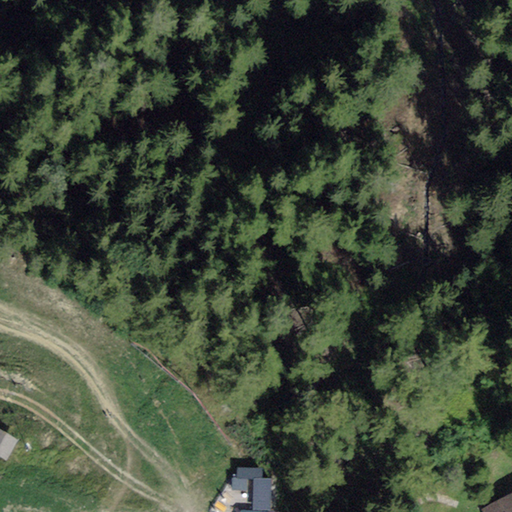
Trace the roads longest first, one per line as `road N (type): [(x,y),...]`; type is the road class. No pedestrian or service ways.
road 1 (track): [(178,511),(37,408),(0,393)]
road 2 (track): [(86,373),(150,446),(189,511)]
